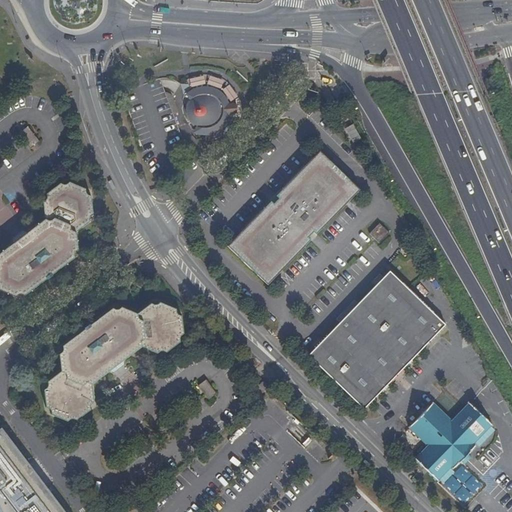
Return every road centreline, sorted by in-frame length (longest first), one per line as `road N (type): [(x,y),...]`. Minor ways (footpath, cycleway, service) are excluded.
road 1 (tertiary): [(437,511),(211,289),(163,227)]
road 2 (residential): [(118,492),(223,403),(215,372),(188,362),(82,446)]
road 3 (motorway): [(351,82),(511,359)]
road 4 (motorway): [(388,0),(511,294)]
road 5 (tertiary): [(153,237),(205,304),(345,442)]
road 6 (motorway): [(511,210),(422,0)]
road 7 (residential): [(0,353),(153,237)]
road 8 (residential): [(285,104),(163,227)]
road 9 (primary): [(280,19),(158,14),(118,3)]
road 10 (residential): [(0,198),(51,159),(53,129),(26,118),(0,138)]
road 11 (primary): [(226,38),(365,41)]
road 12 (motorway): [(226,38),(309,53),(351,82)]
road 13 (primary): [(365,41),(447,44),(499,35)]
